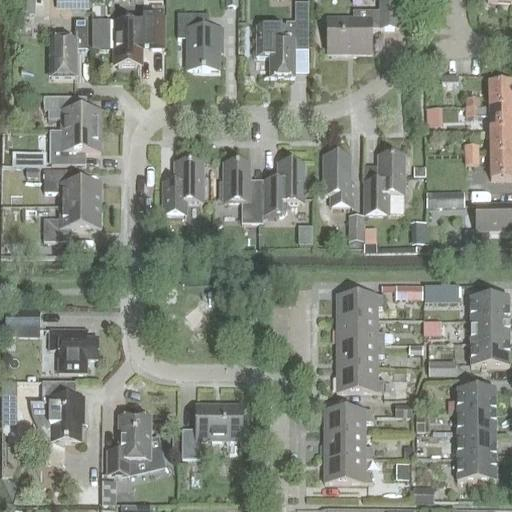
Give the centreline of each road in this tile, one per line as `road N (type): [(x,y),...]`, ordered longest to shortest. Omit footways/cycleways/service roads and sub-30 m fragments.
road 1 (residential): [(275,385),(246,373),(153,369),(138,351),(133,292),(140,147),(148,131),(179,115),(308,116),(464,50),(511,54)]
road 2 (residential): [(276,511),(275,385)]
